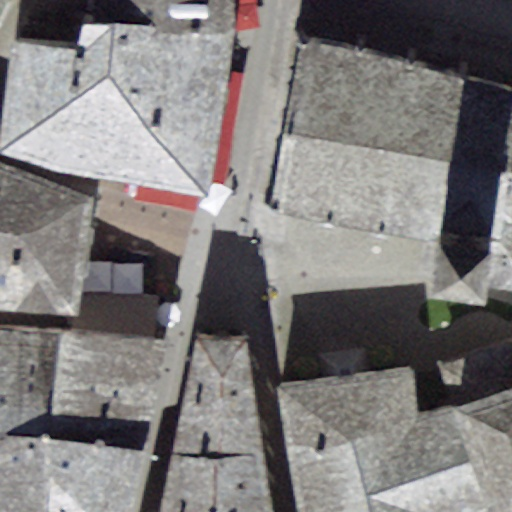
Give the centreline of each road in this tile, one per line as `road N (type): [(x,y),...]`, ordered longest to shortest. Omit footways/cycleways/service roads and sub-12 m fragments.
road 1 (residential): [(227,258),(192,325),(147,511)]
road 2 (residential): [(227,258),(260,328),(289,511)]
road 3 (residential): [(274,0),(227,258)]
